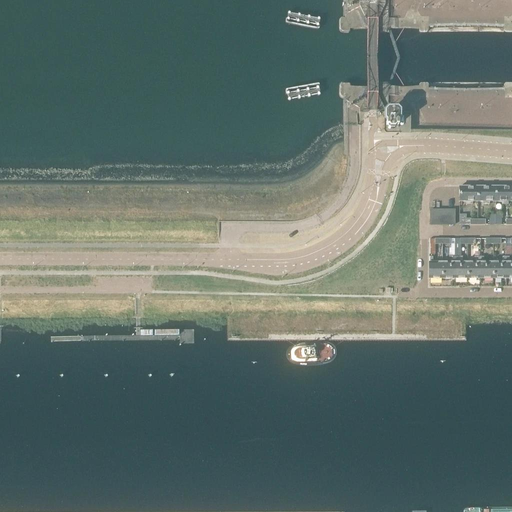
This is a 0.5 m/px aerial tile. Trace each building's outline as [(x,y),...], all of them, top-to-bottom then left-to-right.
[(511,17),(511,19),(504,19),(422,19),(418,14),(424,0),(415,0),(410,12),(408,13),(404,20),(345,20),(340,20),(340,32),(341,34),(349,34),(350,32),(350,31),(352,31),(352,30),(370,29),(380,30),(382,30),(382,31),(382,33),(383,34),(387,34),(388,33),(388,31),(388,30),(419,31),(420,31),(420,33),(421,34),(427,34),(428,33),(428,30),(429,30),(429,29),(454,28),(482,29),(502,29),(502,30),(504,30),(504,33),(505,34),(511,35),(511,34),(511,17)] [(511,83),(511,82),(505,83),(504,83),(504,84),(503,88),(465,88),(428,87),(428,84),(427,83),(426,82),(420,82),(419,83),(419,84),(419,85),(398,86),(390,85),(388,82),(380,82),(379,86),(350,85),(350,84),(349,83),(341,83),(340,84),(340,99),(405,99),(408,106),(410,107),(420,129),(427,126),(418,105),(422,100),(505,100),(511,100),(511,101),(511,83)] [(398,122),(396,120),(398,119),(398,112),(396,110),(388,110),(386,112),(386,119),(387,120),(386,122),(386,125),(387,125),(389,127),(394,127),(396,125),(398,125),(398,122)] [(511,186),(495,187),(495,202),(501,202),(501,205),(507,205),(507,202),(511,202),(511,186)] [(458,202),(459,202),(465,202),(465,205),(472,205),(472,202),(477,202),(477,187),(458,187),(458,202)] [(477,187),(477,202),(482,202),(482,205),(489,205),(489,202),(495,202),(495,187),(477,187)] [(429,226),(454,225),(454,210),(429,210),(429,226)] [(469,225),(477,225),(477,220),(466,220),(466,219),(465,219),(465,215),(459,214),(459,225),(469,225)] [(441,239),(429,239),(429,255),(434,255),(434,245),(441,245),(441,239)] [(455,239),(441,239),(441,245),(449,245),(449,257),(451,257),(451,262),(441,262),(441,279),(455,279),(455,239)] [(469,239),(455,239),(455,279),(469,279),(469,262),(462,262),(461,257),(460,257),(460,244),(469,244),(469,239)] [(477,262),(469,262),(469,279),(480,279),(480,257),(480,239),(469,239),(469,244),(474,244),(474,257),(477,257),(477,262)] [(428,279),(441,279),(441,262),(432,262),(432,257),(428,257),(428,279)] [(483,257),(480,257),(480,279),(492,279),(492,262),(483,262),(483,257)] [(502,262),(492,262),(492,279),(505,279),(505,257),(502,257),(502,262)]
